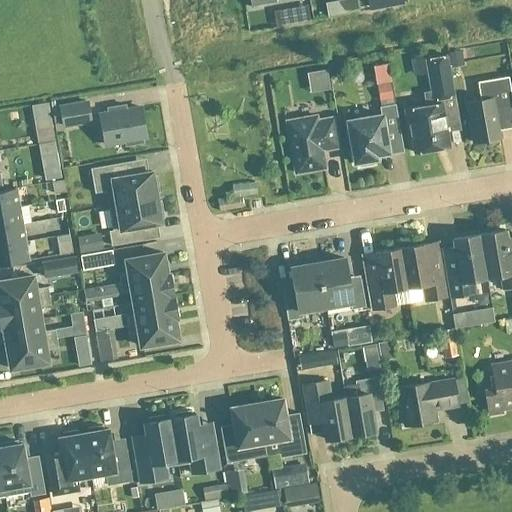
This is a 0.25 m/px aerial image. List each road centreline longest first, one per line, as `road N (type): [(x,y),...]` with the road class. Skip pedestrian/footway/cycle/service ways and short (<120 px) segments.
road 1 (residential): [(511,185),(201,237)]
road 2 (residential): [(201,237),(152,0)]
road 3 (residential): [(228,372),(0,412)]
road 4 (residential): [(346,511),(342,484),(511,454)]
road 5 (residential): [(201,237),(228,372)]
